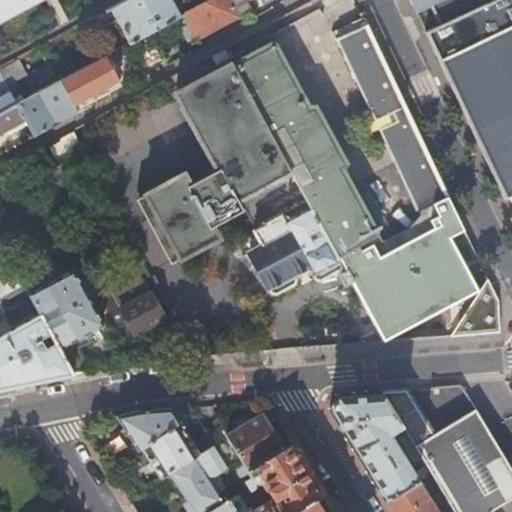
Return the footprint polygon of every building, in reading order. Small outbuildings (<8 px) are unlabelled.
[(0,0),(0,20),(37,0),(0,0)] [(179,15),(171,0),(125,0),(111,8),(129,42),(132,41),(147,33),(175,18),(179,15)] [(238,14),(251,8),(247,0),(246,0),(208,0),(185,13),(197,36),(199,39),(239,16),(238,14)] [(409,0),(411,3),(418,0),(427,0),(439,24),(444,34),(429,41),(504,199),(510,196),(511,194),(511,10),(507,0),(409,0)] [(187,41),(197,36),(185,13),(180,16),(179,15),(175,18),(187,41)] [(453,209),(361,13),(331,27),(374,118),(376,117),(381,127),(379,128),(417,209),(399,218),(406,231),(408,234),(453,209)] [(425,31),(429,41),(444,34),(439,24),(425,31)] [(143,61),(158,53),(147,33),(132,41),(143,61)] [(452,251),(469,242),(463,229),(418,253),(408,234),(406,231),(376,246),(371,237),(376,234),(376,231),(343,169),(346,167),(346,163),(319,112),(315,110),(312,111),(278,48),(272,46),(175,94),(216,170),(189,185),(151,206),(174,248),(211,227),(244,210),(263,247),(250,254),(271,293),(278,295),(313,275),(316,281),(321,282),(344,269),(373,322),(384,342),(427,339),(416,314),(471,284),(452,251)] [(120,82),(105,55),(81,68),(84,74),(72,81),(84,102),(120,82)] [(24,68),(19,58),(0,67),(0,72),(4,79),(24,68)] [(0,132),(25,119),(16,103),(14,99),(4,79),(0,72),(0,93),(1,96),(0,96),(0,132)] [(58,80),(61,86),(67,82),(64,77),(58,80)] [(34,137),(77,114),(61,86),(58,80),(23,99),(21,95),(14,99),(16,103),(25,119),(34,137)] [(94,172),(84,153),(35,180),(45,199),(94,172)] [(0,198),(34,180),(21,158),(0,169),(0,198)] [(151,206),(189,185),(183,174),(135,200),(170,264),(217,238),(211,227),(174,248),(151,206)] [(463,229),(453,209),(408,234),(418,253),(463,229)] [(25,289),(6,254),(0,257),(0,303),(25,289)] [(40,315),(73,375),(88,372),(86,365),(88,364),(75,340),(104,324),(73,269),(28,294),(40,315)] [(111,293),(100,300),(123,342),(165,318),(152,294),(151,294),(143,280),(131,287),(129,284),(111,293)] [(0,337),(0,389),(73,375),(40,315),(0,337)] [(384,342),(373,322),(367,325),(361,337),(361,344),(384,342)] [(428,471),(452,511),(484,511),(486,511),(511,495),(511,472),(511,471),(473,408),(431,433),(402,388),(378,390),(399,424),(424,464),(428,471)] [(362,463),(383,498),(414,479),(428,471),(424,464),(411,472),(386,432),(399,424),(378,390),(334,394),(328,408),(362,463)] [(114,415),(135,449),(139,447),(178,423),(169,408),(137,410),(114,415)] [(260,412),(224,434),(242,464),(246,470),(282,447),(260,412)] [(139,447),(159,477),(167,472),(198,454),(178,423),(139,447)] [(218,426),(205,434),(212,445),(226,467),(229,472),(242,464),(224,434),(223,434),(218,426)] [(309,473),(290,443),(282,447),(246,470),(242,464),(229,472),(234,481),(248,473),(250,477),(244,481),(250,491),(263,483),(272,498),(252,510),(253,511),(291,511),(317,496),(322,493),(309,473)] [(198,454),(167,472),(192,511),(197,511),(218,499),(212,489),(218,485),(212,476),(226,467),(212,445),(198,454)] [(392,511),(434,511),(414,479),(383,498),(392,511)] [(239,511),(245,509),(236,494),(207,511),(239,511)] [(511,495),(486,511),(507,511),(511,509),(511,495)] [(326,511),(317,496),(291,511),(326,511)]
